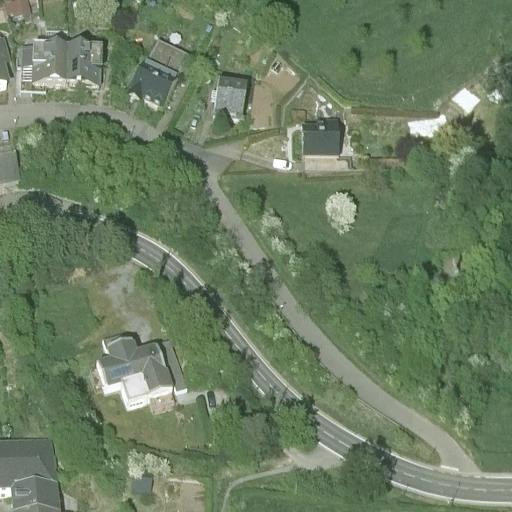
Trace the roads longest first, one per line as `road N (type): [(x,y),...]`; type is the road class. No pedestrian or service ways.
road 1 (residential): [(471,489),(447,448),(338,372),(301,332),(201,189),(164,152),(86,118),(0,121)]
road 2 (secondary): [(471,489),(384,466),(305,420),(152,251),(65,221),(0,233)]
